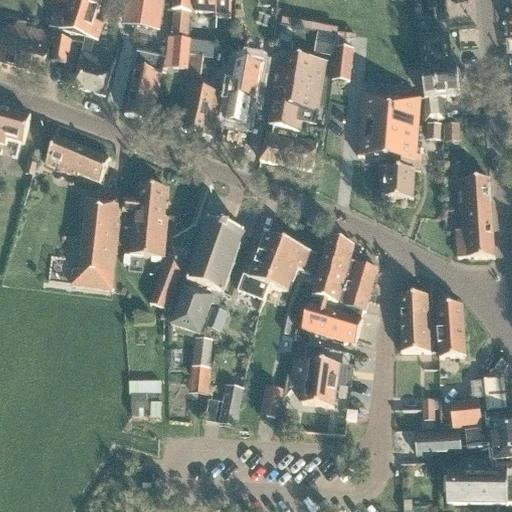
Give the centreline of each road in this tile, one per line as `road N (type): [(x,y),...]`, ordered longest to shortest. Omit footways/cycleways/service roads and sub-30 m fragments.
road 1 (tertiary): [(486,311),(454,279),(329,213),(0,88)]
road 2 (residential): [(485,0),(507,280),(486,311)]
